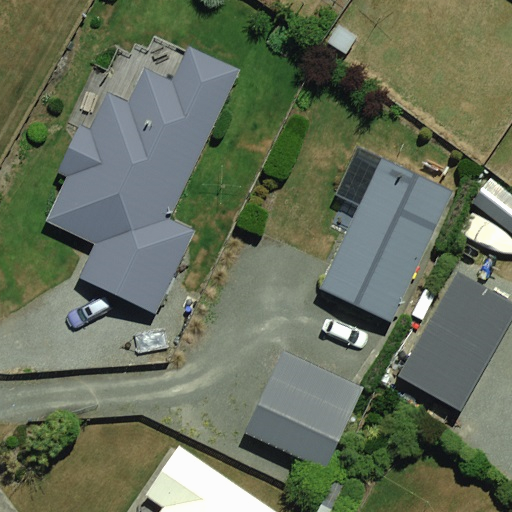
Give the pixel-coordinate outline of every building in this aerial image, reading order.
[(80,276),(139,301),(241,59),(195,40),(176,83),(142,69),(128,102),(97,89),(41,222),(94,244),(80,276)] [(369,165),(312,288),(389,324),(447,201),(369,165)] [(498,313),(437,280),(382,380),(443,413),(498,313)] [(265,350),(230,431),(315,467),(350,386),(265,350)] [(145,511),(272,511),(180,447),(151,487),(145,511)]
